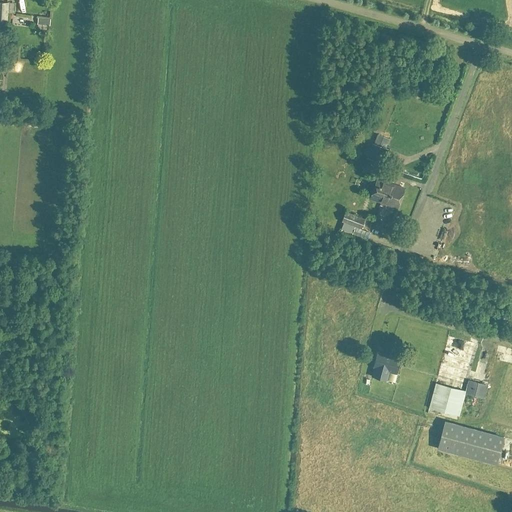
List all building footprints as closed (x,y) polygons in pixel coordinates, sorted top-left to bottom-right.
[(15,3),(8,2),(0,2),(0,31),(6,32),(8,11),(15,11),(15,3)] [(39,17),(37,29),(49,30),(51,19),(39,17)] [(362,171),(377,177),(381,163),(366,158),(362,171)] [(382,196),(387,183),(376,179),(374,184),(372,183),(370,184),(368,189),(369,191),(371,192),(369,198),(380,202),(382,196)] [(397,208),(402,195),(404,189),(387,183),(382,196),(380,202),(397,208)] [(362,229),(365,218),(345,211),(341,222),(362,229)] [(472,337),(464,353),(472,357),(481,342),(472,337)] [(371,376),(379,378),(386,380),(389,371),(396,373),(400,359),(377,353),(373,367),(374,367),(371,376)] [(459,361),(454,353),(446,358),(450,366),(459,361)] [(485,398),(488,385),(469,380),(466,393),(485,398)] [(436,381),(431,407),(460,412),(465,386),(436,381)] [(396,400),(403,393),(397,388),(391,394),(396,400)] [(444,421),(437,448),(496,463),(503,437),(444,421)]
